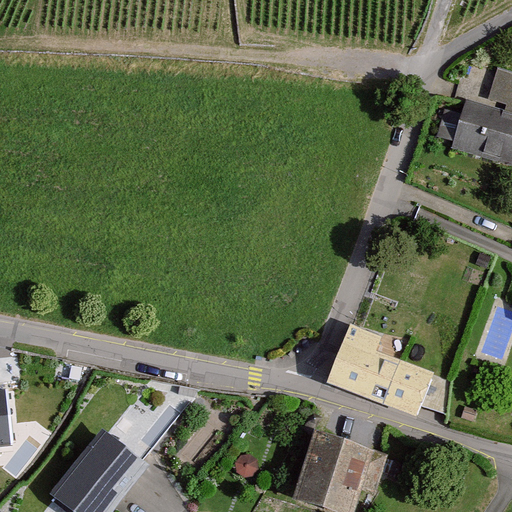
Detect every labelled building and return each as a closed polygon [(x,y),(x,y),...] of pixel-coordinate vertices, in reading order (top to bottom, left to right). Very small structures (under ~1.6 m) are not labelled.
[(511,78),(498,75),(490,106),(511,111),(511,78)] [(511,120),(467,108),(454,156),(511,172),(511,120)] [(333,390),(425,423),(439,383),(382,362),(389,345),(354,332),(333,390)] [(9,390),(0,391),(0,447),(15,446),(9,390)] [(111,439),(54,507),(60,511),(129,511),(158,478),(111,439)] [(363,511),(378,462),(320,445),(300,511),(363,511)]
